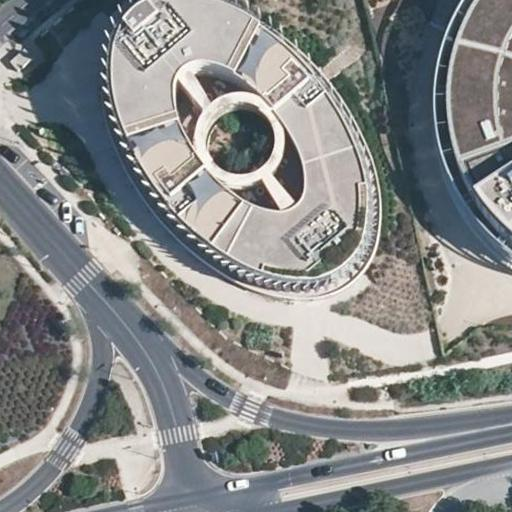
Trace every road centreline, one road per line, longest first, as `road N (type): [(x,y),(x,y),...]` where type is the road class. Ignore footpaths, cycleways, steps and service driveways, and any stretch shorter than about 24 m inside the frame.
road 1 (secondary): [(511,419),(360,428),(253,407),(203,381),(82,278)]
road 2 (secondary): [(82,278),(100,363),(91,408),(66,447),(0,511)]
road 3 (tertiary): [(82,278),(128,326),(162,381),(195,498)]
road 4 (secondary): [(511,427),(290,478)]
road 5 (secondary): [(296,511),(511,464)]
road 6 (tertiary): [(82,278),(0,181)]
